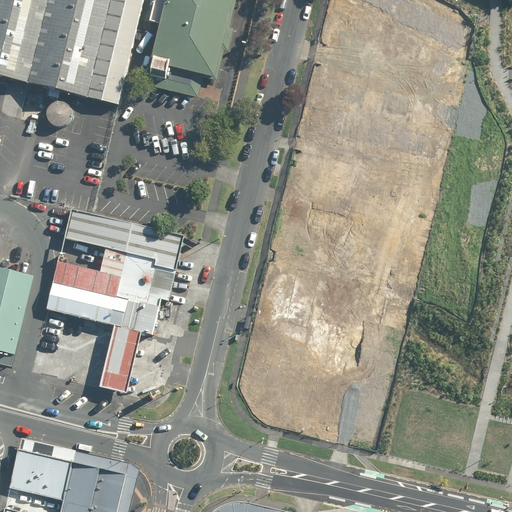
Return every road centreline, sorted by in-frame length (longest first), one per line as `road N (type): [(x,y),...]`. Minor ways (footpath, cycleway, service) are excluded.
road 1 (unknown): [(296,5),(386,55),(322,339),(323,352),(375,366)]
road 2 (secondary): [(213,345),(297,0)]
road 3 (secondary): [(0,396),(165,432)]
road 4 (secondary): [(156,457),(0,414)]
road 5 (secondary): [(451,511),(319,480)]
